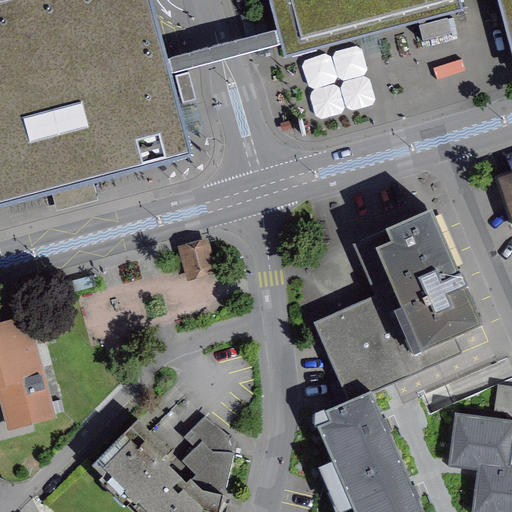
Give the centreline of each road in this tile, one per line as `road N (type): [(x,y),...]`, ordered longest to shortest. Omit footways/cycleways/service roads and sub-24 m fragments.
road 1 (residential): [(8,511),(173,352),(276,319)]
road 2 (tertiary): [(0,262),(260,191)]
road 3 (residential): [(260,191),(204,0)]
road 4 (residential): [(263,511),(283,403),(276,319)]
road 5 (tertiary): [(260,191),(439,140)]
road 6 (residential): [(439,140),(511,309)]
road 7 (residential): [(276,319),(260,191)]
